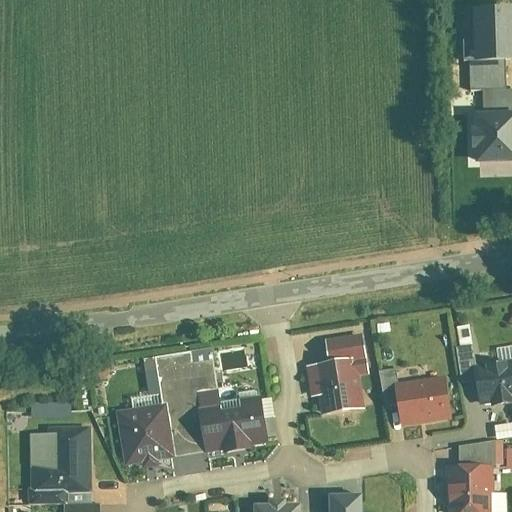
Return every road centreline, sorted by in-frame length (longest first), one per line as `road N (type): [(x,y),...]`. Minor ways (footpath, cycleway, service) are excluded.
road 1 (residential): [(290,293),(0,337)]
road 2 (residential): [(511,257),(290,293)]
road 3 (residential): [(290,293),(304,476)]
road 4 (residential): [(304,476),(161,496),(143,511)]
road 5 (residential): [(425,511),(424,475),(401,465),(304,476)]
